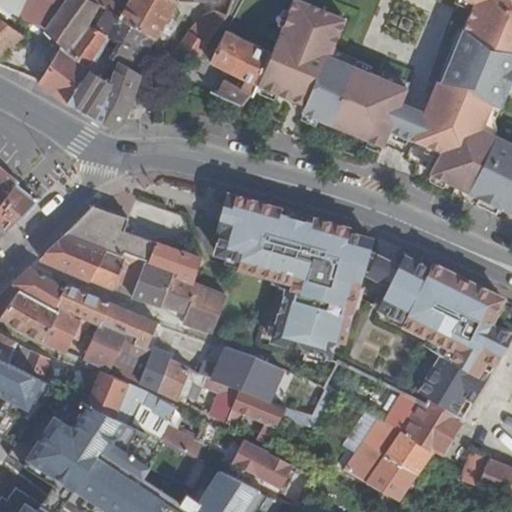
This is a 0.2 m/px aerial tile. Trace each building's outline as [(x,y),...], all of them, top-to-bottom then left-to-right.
[(61,46),(38,83),(67,104),(68,102),(100,51),(121,19),(88,0),(0,0),(0,7),(14,14),(20,12),(23,20),(42,27),(61,46)] [(88,0),(121,19),(156,39),(177,1),(176,0),(129,0),(127,4),(120,0),(119,0),(88,0)] [(293,0),(271,53),(258,85),(295,100),(305,105),(302,112),(383,146),(390,130),(401,135),(413,140),(440,151),(430,174),(433,175),(446,181),(480,198),(499,208),(511,214),(511,143),(483,129),(493,104),(500,107),(511,78),(511,0),(465,0),(475,4),(467,22),(456,48),(463,51),(457,67),(449,64),(441,83),(438,81),(425,112),(413,107),(402,103),(408,88),(327,55),(329,48),(333,50),(346,20),(299,0),(293,0)] [(177,48),(182,51),(195,60),(227,16),(214,10),(201,16),(177,48)] [(22,35),(0,18),(0,56),(11,48),(16,54),(29,42),(22,35)] [(100,51),(138,72),(156,39),(121,19),(100,51)] [(258,85),(271,53),(226,30),(210,61),(246,79),(243,84),(241,88),(232,83),(225,80),(218,94),(243,106),(258,85)] [(182,51),(177,48),(174,53),(179,56),(182,51)] [(100,51),(68,102),(115,131),(126,121),(141,74),(138,72),(100,51)] [(243,84),(226,76),(225,80),(232,83),(241,88),(243,84)] [(66,173),(46,154),(17,184),(16,185),(36,203),(66,173)] [(17,184),(0,170),(0,204),(16,185),(17,184)] [(446,181),(433,175),(430,181),(443,187),(446,181)] [(36,203),(16,185),(0,204),(0,222),(10,230),(36,203)] [(263,201),(232,193),(223,229),(227,231),(221,252),(246,258),(244,266),(300,281),(299,287),(293,290),(280,339),(338,353),(342,337),(350,340),(360,303),(359,303),(366,275),(371,254),(375,238),(351,232),(352,228),(328,219),(314,215),(263,201)] [(499,208),(480,198),(477,204),(496,214),(499,208)] [(129,218),(93,206),(63,234),(41,258),(91,279),(106,251),(125,258),(126,257),(144,264),(147,265),(156,242),(125,231),(129,218)] [(201,259),(156,242),(147,265),(174,275),(192,282),(201,259)] [(125,258),(106,251),(91,279),(114,289),(116,282),(135,289),(144,264),(126,257),(125,258)] [(399,268),(371,254),(366,275),(390,287),(399,268)] [(404,258),(399,268),(390,287),(379,309),(404,322),(402,325),(436,342),(435,357),(439,358),(421,397),(428,401),(454,416),(465,397),(473,401),(489,375),(481,370),(486,361),(495,365),(511,337),(511,336),(489,326),(502,299),(431,264),(428,270),(404,258)] [(147,265),(144,264),(135,289),(132,296),(163,306),(174,275),(147,265)] [(65,287),(31,267),(0,297),(0,317),(1,318),(19,291),(57,308),(82,319),(100,327),(147,347),(157,322),(68,283),(65,287)] [(192,282),(174,275),(163,306),(186,314),(183,323),(212,332),(227,295),(197,284),(192,282)] [(57,308),(19,291),(1,318),(44,342),(57,308)] [(186,314),(163,306),(183,323),(186,314)] [(82,319),(57,308),(44,342),(67,351),(82,319)] [(147,347),(100,327),(85,359),(109,369),(118,348),(134,354),(138,345),(147,349),(147,347)] [(17,342),(0,333),(0,357),(9,362),(17,342)] [(50,360),(17,342),(9,362),(41,379),(50,360)] [(147,349),(138,345),(134,354),(144,358),(148,349),(147,349)] [(258,358),(228,348),(227,350),(214,379),(240,388),(239,389),(257,396),(272,364),(268,362),(258,358)] [(172,357),(153,349),(140,382),(158,390),(171,358),(172,357)] [(190,368),(171,358),(158,390),(184,403),(192,382),(219,392),(211,415),(226,423),(239,389),(240,388),(214,379),(199,374),(190,368)] [(130,383),(101,370),(88,400),(116,414),(130,383)] [(324,389),(309,382),(294,410),(298,411),(311,415),(323,391),(324,389)] [(149,392),(130,383),(116,414),(115,416),(131,424),(163,441),(188,453),(195,438),(169,425),(166,430),(143,417),(141,422),(137,419),(143,405),(152,411),(151,414),(164,421),(174,407),(149,393),(149,392)] [(338,392),(327,385),(324,389),(323,391),(335,396),(338,392)] [(257,396),(239,389),(226,423),(237,429),(243,412),(267,422),(270,424),(268,427),(265,425),(258,439),(267,444),(282,414),(285,408),(257,396)] [(335,396),(323,391),(311,415),(323,421),(335,396)] [(426,406),(402,394),(386,422),(433,451),(441,456),(462,420),(454,416),(428,401),(426,406)] [(294,410),(285,408),(282,414),(294,419),(298,411),(294,410)] [(323,421),(311,415),(298,411),(294,419),(314,428),(322,422),(323,421)] [(386,422),(379,418),(344,471),(375,488),(386,494),(398,501),(433,451),(386,422)] [(247,441),(243,439),(232,462),(281,487),(292,465),(267,451),(247,441)] [(490,458),(472,450),(462,476),(478,484),(490,458)] [(511,467),(490,458),(478,484),(511,498),(511,467)] [(310,474),(296,467),(280,499),(294,506),(310,474)] [(379,511),(383,506),(376,503),(372,510),(376,511),(379,511)]
